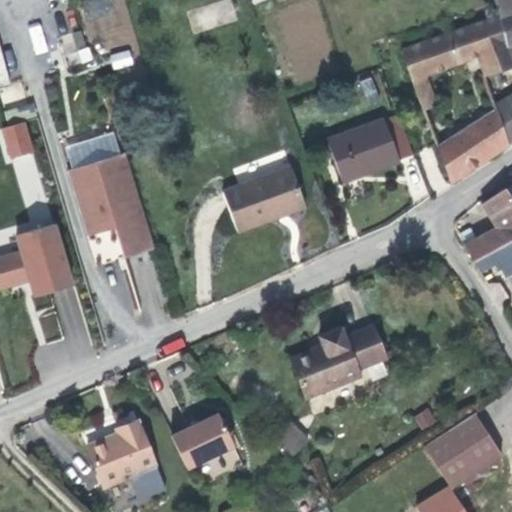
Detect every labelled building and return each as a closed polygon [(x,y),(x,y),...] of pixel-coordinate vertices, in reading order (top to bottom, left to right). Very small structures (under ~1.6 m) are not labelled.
[(511,0),(494,0),(496,3),(500,16),(499,17),(507,47),(509,47),(511,45),(511,0)] [(499,17),(401,52),(411,80),(426,74),(476,56),(485,77),(511,67),(511,55),(509,47),(507,47),(499,17)] [(426,74),(411,80),(423,110),(437,104),(426,74)] [(367,105),(379,100),(370,77),(358,83),(367,105)] [(511,95),(494,107),(495,109),(509,143),(511,141),(511,95)] [(450,182),(509,143),(495,109),(437,147),(450,182)] [(413,154),(397,114),(395,114),(327,140),(342,180),(413,154)] [(24,121),(0,127),(0,135),(7,160),(33,152),(24,121)] [(116,236),(123,257),(154,247),(125,153),(66,171),(87,236),(106,230),(105,227),(113,225),(122,229),(122,234),(116,236)] [(13,160),(21,197),(42,193),(33,156),(13,160)] [(237,231),(276,217),(274,212),(302,202),(290,166),(222,192),(237,231)] [(464,245),(474,262),(488,253),(511,240),(511,197),(505,187),(481,203),(498,228),(464,245)] [(276,217),(304,206),(302,202),(274,212),(276,217)] [(19,251),(0,255),(0,284),(27,277),(41,274),(45,291),(68,285),(52,224),(15,233),(19,251)] [(511,240),(488,253),(496,267),(500,270),(511,264),(511,240)] [(31,294),(45,291),(41,274),(27,277),(31,294)] [(323,346),(290,359),(305,396),(359,375),(356,368),(384,357),(372,326),(344,337),(341,328),(320,336),(323,346)] [(426,409),(415,416),(423,428),(434,420),(426,409)] [(474,412),(423,446),(450,488),(501,455),(474,412)] [(218,413),(171,436),(187,468),(233,445),(218,413)] [(116,434),(140,425),(137,418),(113,428),(116,434)] [(288,458),(308,441),(291,422),(271,440),(288,458)] [(116,434),(87,445),(103,486),(155,466),(140,425),(116,434)]
